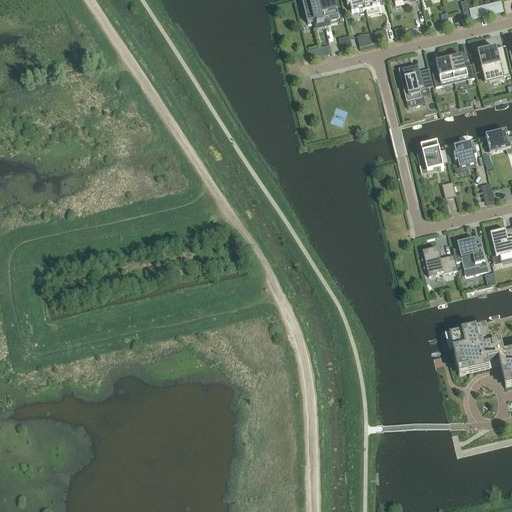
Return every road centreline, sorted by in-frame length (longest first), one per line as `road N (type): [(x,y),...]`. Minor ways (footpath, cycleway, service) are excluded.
road 1 (residential): [(511,209),(420,232),(376,56)]
road 2 (track): [(217,199),(90,0)]
road 3 (track): [(314,511),(304,367),(278,301)]
road 4 (residential): [(376,56),(511,23)]
